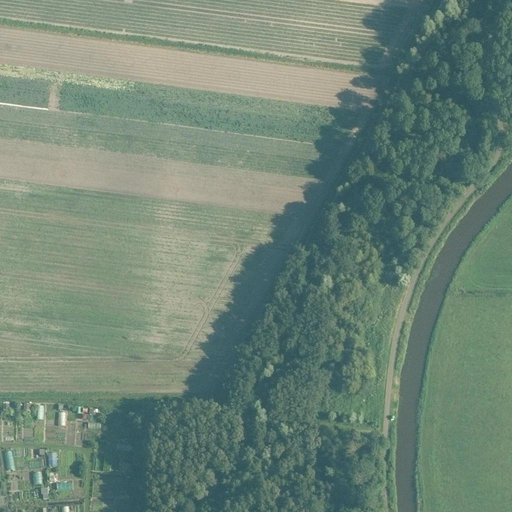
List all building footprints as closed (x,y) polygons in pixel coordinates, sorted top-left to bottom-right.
[(0,110),(71,117),(82,125),(84,101),(61,99),(54,94),(55,84),(41,83),(34,77),(26,76),(27,67),(21,74),(15,74),(9,69),(7,71),(0,70),(0,110)] [(349,142),(310,140),(309,145),(315,146),(315,157),(348,159),(349,142)] [(42,421),(50,422),(52,408),(45,407),(42,421)] [(95,423),(94,430),(107,431),(107,423),(95,423)] [(66,454),(55,455),(56,469),(67,469),(66,454)] [(103,454),(102,473),(116,473),(117,455),(103,454)] [(48,474),(17,474),(17,489),(49,488),(48,474)] [(50,499),(57,497),(54,490),(48,492),(50,499)]
